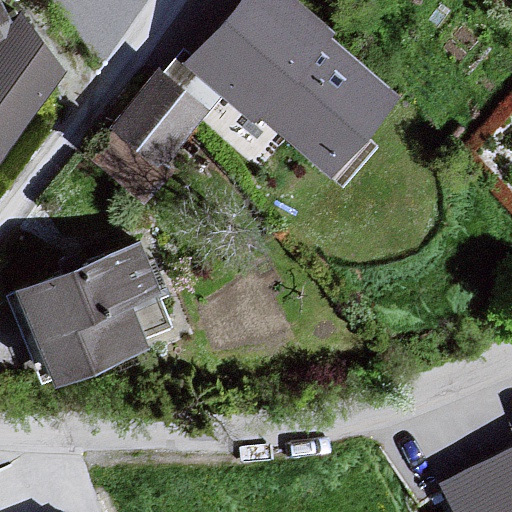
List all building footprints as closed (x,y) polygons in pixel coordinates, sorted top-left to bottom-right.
[(0,0),(0,165),(65,68),(7,0),(0,0)] [(281,0),(246,0),(191,66),(329,181),(398,97),(281,0)] [(200,113),(166,82),(113,142),(148,172),(200,113)] [(145,249),(12,296),(43,381),(176,334),(145,249)] [(511,511),(511,454),(447,487),(459,511),(511,511)]
